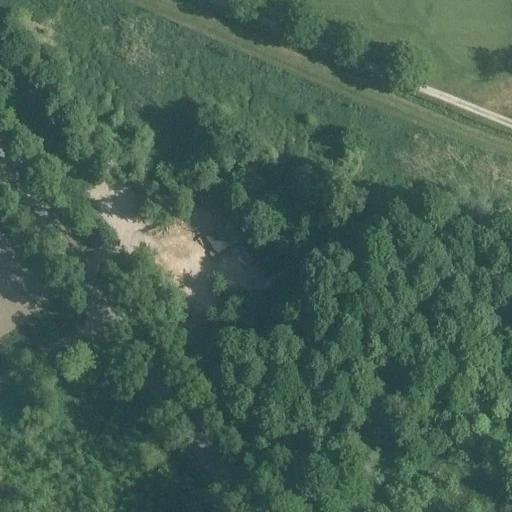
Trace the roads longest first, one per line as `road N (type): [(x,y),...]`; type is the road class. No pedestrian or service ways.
road 1 (unclassified): [(248,511),(0,150)]
road 2 (track): [(111,312),(0,384)]
